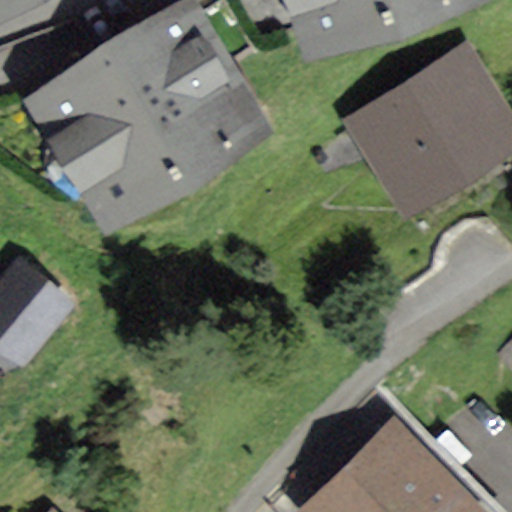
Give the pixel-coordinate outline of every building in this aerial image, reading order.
[(280,128),(195,0),(184,0),(23,106),(110,239),(280,128)] [(490,0),(289,0),(310,60),(490,0)] [(511,152),(511,104),(463,35),(338,122),(410,224),(511,152)] [(511,337),(501,347),(511,358),(511,337)] [(497,511),(393,408),(296,505),(302,511),(497,511)]
